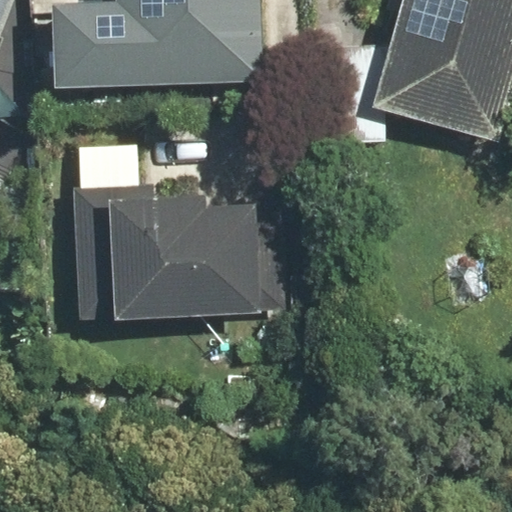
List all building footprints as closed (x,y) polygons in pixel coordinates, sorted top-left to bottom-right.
[(0,0),(0,43),(16,0),(0,0)] [(84,0),(54,1),(56,82),(263,77),(260,0),(84,0)] [(511,0),(405,0),(378,105),(505,139),(511,111),(511,0)] [(75,185),(79,317),(296,311),(293,199),(208,201),(208,191),(154,192),(154,183),(140,183),(75,185)] [(449,262),(445,273),(445,279),(445,285),(447,291),(449,296),(453,301),(457,306),(462,309),(467,312),(473,313),(479,314),(485,314),(491,312),(496,310),(501,307),(506,303),(510,298),(511,293),(511,263),(509,258),(505,254),(500,250),(495,247),(490,245),(484,243),(478,243),(472,244),(466,246),(461,249),(456,253),(452,257),(449,262)]
